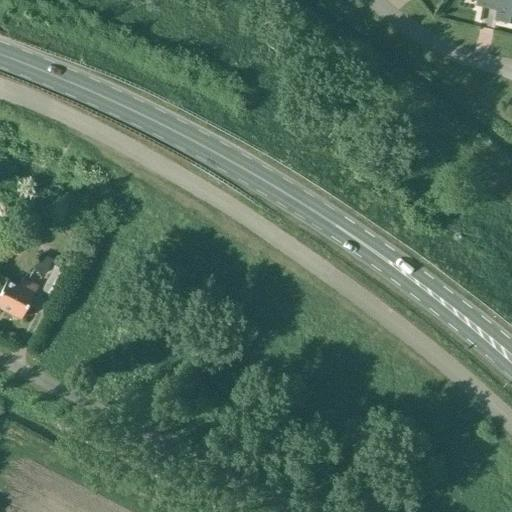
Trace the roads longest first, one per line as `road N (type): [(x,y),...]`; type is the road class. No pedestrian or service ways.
road 1 (primary): [(372,251),(185,138),(0,54)]
road 2 (unclassified): [(289,511),(0,360)]
road 3 (primary): [(372,251),(511,373)]
road 4 (primary): [(511,349),(419,276),(372,251)]
road 5 (residential): [(511,67),(424,39),(375,0)]
